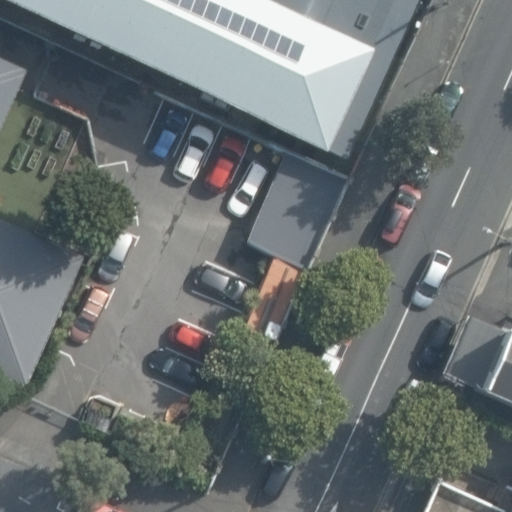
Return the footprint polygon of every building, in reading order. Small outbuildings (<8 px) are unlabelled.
[(0,0),(0,9),(322,156),(323,153),(344,162),(417,0),(331,0),(331,1),(328,0),(0,0)] [(0,384),(14,390),(69,261),(0,231),(0,102),(24,46),(0,35),(0,384)] [(281,147),(241,235),(301,263),(342,174),(281,147)] [(511,324),(500,319),(469,384),(511,403),(511,324)] [(511,511),(511,487),(501,511),(511,511)]
